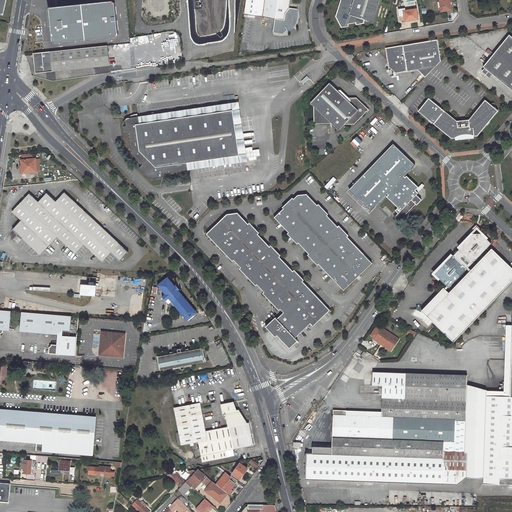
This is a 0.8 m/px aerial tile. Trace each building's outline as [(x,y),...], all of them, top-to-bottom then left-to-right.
[(66,9),(50,13),(53,41),(55,43),(116,38),(118,34),(115,3),(112,0),(65,6),(66,9)] [(298,12),(297,9),(288,7),(289,0),(263,0),(262,16),(274,18),(272,32),(282,33),(287,29),(291,26),(293,28),(294,26),(296,23),(297,19),(298,15),(298,12)] [(373,22),(379,0),(340,0),(335,16),(341,27),(348,26),(348,24),(355,22),(356,25),(363,23),(364,19),(373,22)] [(438,0),(441,11),(451,10),(450,4),(448,5),(448,3),(449,2),(449,0),(438,0)] [(415,19),(415,18),(417,18),(416,8),(405,10),(405,8),(398,9),(399,16),(400,16),(401,22),(405,21),(405,20),(409,19),(409,20),(415,19)] [(511,37),(509,35),(483,67),(484,67),(489,71),(511,89),(511,37)] [(437,40),(386,49),(388,67),(392,71),(395,74),(417,71),(425,78),(441,62),(437,40)] [(108,45),(34,53),(35,61),(36,70),(52,68),(53,71),(110,65),(108,45)] [(330,83),(311,103),(314,106),(314,124),(332,123),(339,130),(344,124),(354,124),(365,113),(365,112),(365,106),(356,98),(345,98),(330,83)] [(418,111),(451,138),(455,138),(458,136),(462,135),(464,135),(467,135),(470,135),(474,136),(477,136),(498,111),(485,100),(469,120),(456,121),(429,98),(418,111)] [(244,163),(238,104),(131,118),(129,119),(127,120),(126,122),(126,123),(126,125),(127,133),(130,133),(134,157),(147,170),(145,173),(150,178),(154,180),(162,179),(162,174),(244,163)] [(350,143),(355,147),(360,142),(355,137),(350,143)] [(403,153),(392,143),(349,189),(371,210),(387,193),(388,194),(386,196),(398,207),(395,209),(398,212),(396,215),(400,219),(405,214),(411,207),(413,205),(416,203),(416,204),(421,198),(416,193),(418,192),(415,189),(418,186),(406,175),(405,176),(404,175),(415,164),(403,153)] [(36,158),(24,159),(24,165),(21,166),(21,169),(22,173),(37,171),(36,158)] [(31,194),(13,211),(21,220),(21,221),(17,221),(17,225),(13,229),(40,254),(57,237),(76,254),(85,245),(103,262),(112,253),(120,261),(129,252),(65,192),(56,201),(48,193),(39,202),(31,194)] [(327,215),(328,214),(319,203),(317,205),(307,193),(298,195),(294,198),(293,197),(282,207),(284,208),(275,217),(289,232),(288,233),(297,244),(299,242),(309,253),(308,255),(318,265),(319,264),(336,281),(344,290),(357,277),(356,276),(358,273),(360,275),(372,262),(364,254),(364,253),(348,236),(349,235),(339,225),(338,226),(327,215)] [(250,222),(249,224),(238,212),(228,213),(208,233),(209,235),(210,234),(233,258),(232,259),(234,261),(235,259),(242,267),(241,268),(242,270),(243,269),(256,283),(255,284),(257,285),(258,284),(265,292),(264,293),(265,295),(266,294),(279,308),(278,308),(280,310),(281,309),(284,312),(278,319),(276,317),(267,326),(276,337),(278,335),(291,348),(298,340),(296,338),(311,323),(314,326),(315,324),(328,311),(329,311),(330,310),(323,302),(324,302),(303,281),(304,280),(295,269),(293,271),(280,256),(281,255),(271,245),(270,246),(258,234),(260,233),(250,222)] [(232,259),(233,258),(210,234),(209,235),(232,259)] [(444,266),(435,274),(449,287),(466,269),(466,268),(472,262),(473,263),(492,243),(484,235),(484,234),(474,235),(474,236),(464,245),(461,246),(458,248),(457,247),(453,251),(450,254),(451,256),(447,260),(444,266)] [(442,288),(421,311),(453,342),(511,279),(511,268),(491,249),(448,293),(442,288)] [(243,269),(242,270),(255,284),(256,283),(243,269)] [(169,279),(165,279),(158,285),(165,294),(162,297),(166,301),(169,298),(187,321),(195,314),(196,310),(188,301),(184,301),(184,297),(179,290),(180,289),(176,285),(175,286),(169,279)] [(94,295),(94,284),(78,283),(78,294),(94,295)] [(265,295),(278,308),(279,308),(266,294),(265,295)] [(12,311),(0,309),(0,337),(1,338),(1,333),(3,332),(4,327),(10,327),(12,311)] [(315,324),(329,311),(328,311),(315,324)] [(45,315),(22,312),(20,332),(42,334),(45,315)] [(378,333),(374,339),(381,344),(383,342),(392,349),(398,340),(382,328),(378,333)] [(124,358),(126,335),(103,332),(102,342),(101,349),(103,349),(107,353),(107,356),(124,358)] [(76,356),(78,337),(61,335),(60,345),(52,344),(52,346),(50,347),(49,353),(76,356)] [(483,484),(511,485),(511,339),(510,396),(486,395),(483,477),(483,484)] [(383,342),(381,344),(391,351),(392,349),(383,342)] [(203,348),(158,357),(161,371),(206,362),(203,348)] [(333,409),(332,447),(444,451),(464,451),(467,384),(467,374),(373,371),(373,384),(382,384),(382,411),(333,409)] [(467,384),(464,451),(467,451),(466,477),(473,477),(483,477),(486,395),(487,389),(467,384)] [(200,403),(174,408),(181,445),(199,441),(202,462),(227,457),(226,451),(253,445),(249,423),(247,423),(240,411),(237,412),(234,402),(221,404),(223,415),(226,415),(228,427),(206,431),(200,403)] [(0,440),(37,443),(36,449),(36,455),(42,456),(79,459),(111,462),(111,456),(93,454),(95,434),(104,434),(106,421),(96,420),(96,416),(0,408),(0,440)] [(444,458),(444,451),(332,447),(332,454),(444,458)] [(313,453),(306,453),(305,478),(459,484),(466,477),(467,451),(464,451),(444,451),(444,458),(332,454),(313,453)] [(24,469),(24,473),(31,474),(31,466),(35,467),(36,460),(26,459),(26,457),(21,457),(20,465),(23,465),(23,469),(24,469)] [(64,470),(64,473),(74,474),(74,467),(70,467),(70,461),(60,460),(59,469),(64,470)] [(240,463),(230,476),(237,480),(238,481),(243,474),(247,468),(240,463)] [(89,466),(88,474),(100,475),(101,473),(104,473),(104,476),(105,477),(110,478),(110,476),(114,477),(115,471),(111,471),(111,467),(99,466),(99,467),(89,466)] [(194,470),(189,471),(193,475),(187,481),(194,488),(201,481),(208,487),(205,490),(220,502),(223,498),(227,493),(216,483),(199,469),(196,472),(194,470)] [(226,472),(216,483),(227,493),(230,489),(233,485),(237,480),(230,476),(229,474),(226,472)] [(176,473),(167,475),(179,487),(185,481),(176,473)] [(185,482),(178,489),(183,495),(191,487),(185,482)] [(11,485),(0,484),(0,502),(9,503),(11,485)] [(168,509),(165,511),(172,511),(176,508),(179,511),(189,511),(191,511),(184,504),(179,499),(178,498),(168,509)] [(208,511),(210,510),(209,509),(213,506),(205,499),(196,510),(198,511),(208,511)] [(137,500),(132,505),(134,506),(136,508),(140,511),(148,511),(149,511),(145,508),(147,506),(142,501),(140,503),(137,500)]
